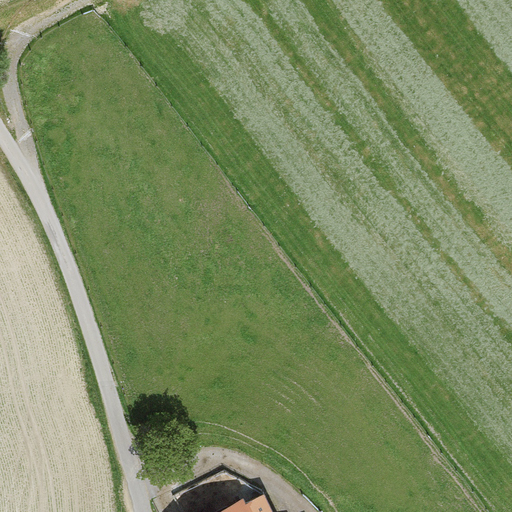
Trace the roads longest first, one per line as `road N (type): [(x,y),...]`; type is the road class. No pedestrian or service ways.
road 1 (unclassified): [(0,130),(27,168),(70,271),(142,511)]
road 2 (track): [(28,33),(9,59),(7,89),(27,168)]
